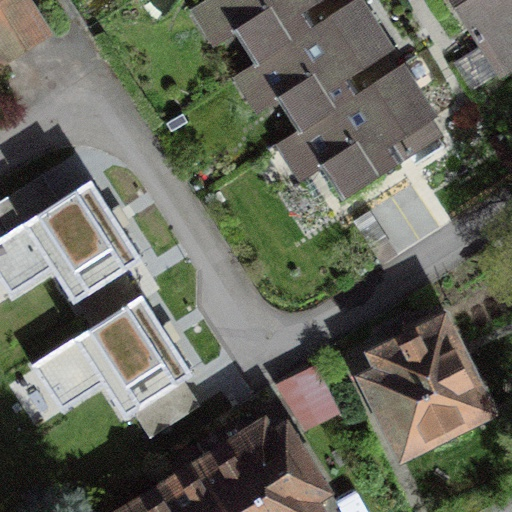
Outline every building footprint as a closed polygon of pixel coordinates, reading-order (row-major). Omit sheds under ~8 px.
[(35,0),(0,0),(0,62),(55,31),(35,0)] [(205,0),(249,67),(351,0),(205,0)] [(399,66),(356,0),(351,0),(249,67),(294,135),(399,66)] [(511,60),(511,0),(448,0),(495,72),(511,60)] [(456,151),(399,66),(294,135),(348,221),(456,151)] [(135,245),(85,165),(0,223),(0,280),(3,285),(43,262),(62,292),(135,245)] [(188,360),(142,289),(42,353),(70,396),(119,366),(135,393),(188,360)] [(391,371),(374,379),(406,444),(454,420),(461,422),(479,413),(483,400),(477,387),(469,385),(441,327),(383,356),(391,371)] [(213,462),(242,511),(328,511),(277,425),(213,462)] [(242,511),(213,462),(161,493),(171,511),(242,511)] [(171,511),(161,493),(128,511),(171,511)]
